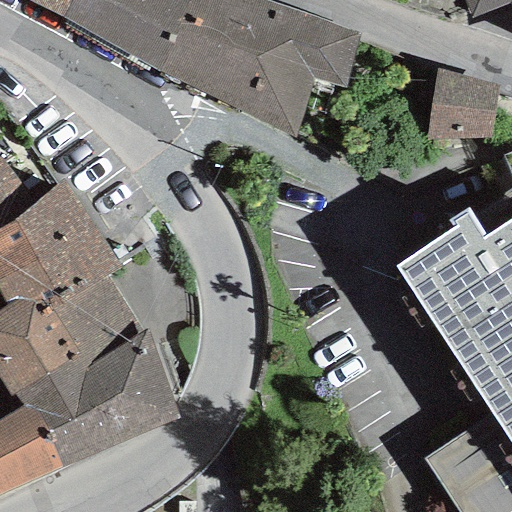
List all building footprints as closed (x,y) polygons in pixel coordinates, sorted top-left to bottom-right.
[(24,0),(62,18),(71,0),(24,0)] [(183,0),(71,0),(62,18),(160,71),(186,1),(183,0)] [(344,89),(360,33),(260,0),(186,0),(186,1),(160,71),(294,138),(312,79),(344,89)] [(511,0),(461,0),(469,18),(509,3),(511,11),(511,0)] [(497,86),(437,68),(426,141),(491,138),(497,86)] [(511,181),(511,189),(471,214),(484,235),(511,218),(511,153),(502,158),(511,181)] [(0,160),(0,228),(12,222),(32,205),(0,160)] [(106,277),(119,268),(61,180),(32,205),(12,222),(0,228),(0,293),(6,306),(37,291),(47,308),(50,307),(106,277)] [(454,229),(396,267),(492,416),(511,446),(511,218),(484,235),(471,214),(468,208),(449,220),(454,229)] [(16,395),(22,406),(29,403),(61,469),(176,420),(147,330),(142,332),(106,277),(50,307),(78,354),(16,395)] [(0,310),(0,379),(11,398),(16,395),(78,354),(50,307),(47,308),(37,291),(6,306),(0,310)] [(0,495),(61,469),(29,403),(22,406),(0,419),(0,495)] [(511,511),(511,446),(492,416),(425,462),(458,511),(511,511)]
